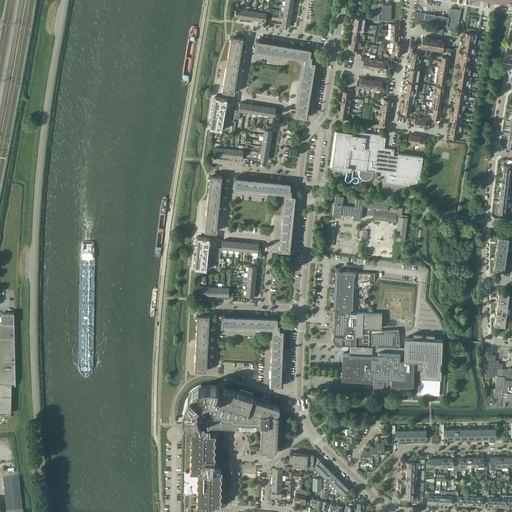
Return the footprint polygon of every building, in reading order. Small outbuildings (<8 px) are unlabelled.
[(379,4),(372,4),(372,7),(373,7),(373,19),(372,19),(371,19),(378,19),(378,20),(382,20),(382,19),(391,20),(391,19),(391,16),(391,13),(391,10),(391,7),(391,5),(391,4),(381,4),(381,2),(379,2),(379,4)] [(241,18),(242,9),(244,10),(244,6),(242,5),(241,9),(236,8),(235,17),(241,18)] [(292,8),(284,6),(285,5),(281,5),(280,7),(284,7),(284,11),(284,12),(292,14),(292,8)] [(247,19),(248,11),(249,11),(250,7),(248,6),(247,10),(244,10),(242,9),(241,18),(247,19)] [(253,20),(254,11),(255,12),(256,8),(254,7),(253,11),(249,11),(248,11),(247,19),(253,20)] [(259,20),(260,12),(261,13),(262,9),(260,8),(259,12),(255,12),(254,11),(253,20),(259,20)] [(461,10),(450,8),(449,18),(415,12),(414,21),(457,28),(461,10)] [(265,22),(266,14),(267,14),(268,10),(266,9),(265,13),(261,13),(260,12),(259,20),(265,22)] [(292,14),(284,12),(284,11),(280,11),(279,13),(283,13),(283,17),(282,18),(291,20),(292,14)] [(355,25),(354,27),(363,29),(365,18),(366,18),(366,15),(361,14),(360,17),(356,17),(356,20),(353,19),(352,24),(355,25)] [(291,20),(282,18),(283,17),(279,17),(279,19),(282,19),(282,24),(290,26),(291,20)] [(233,93),(242,38),(239,37),(236,33),(232,36),(232,37),(229,36),(229,39),(231,39),(222,91),(233,93)] [(393,40),(393,43),(400,44),(400,40),(401,40),(401,38),(400,38),(400,35),(390,34),(390,40),(393,40)] [(426,39),(422,39),(421,47),(443,51),(444,42),(441,42),(441,39),(437,38),(436,41),(430,40),(431,37),(426,37),(426,39)] [(296,116),(306,118),(316,63),(313,62),(314,55),(311,55),(311,50),(312,50),(257,40),(255,51),(305,59),(296,116)] [(360,45),(349,43),(349,46),(350,46),(350,49),(354,50),(354,52),(359,53),(360,45)] [(408,57),(412,57),(419,58),(421,58),(422,58),(423,55),(422,54),(422,53),(421,53),(415,52),(416,46),(411,45),(409,55),(408,55),(408,57)] [(403,50),(392,48),(391,56),(396,57),(397,55),(401,55),(402,51),(403,52),(403,50)] [(442,56),(441,61),(441,62),(448,63),(452,64),(452,62),(451,62),(453,52),(447,51),(446,57),(442,56)] [(368,69),(369,58),(361,56),(360,62),(363,62),(362,66),(365,67),(365,68),(368,69)] [(380,59),(378,70),(381,71),(381,70),(384,70),(385,66),(388,66),(388,61),(380,59)] [(420,69),(410,68),(410,70),(408,70),(407,75),(410,75),(409,78),(411,79),(410,80),(415,81),(416,79),(418,80),(420,69)] [(359,88),(364,88),(366,78),(364,77),(364,78),(360,78),(360,82),(357,82),(356,87),(355,88),(358,92),(359,88)] [(379,80),(377,79),(375,90),(383,92),(384,86),(382,86),(382,81),(378,81),(379,80)] [(406,89),(406,92),(416,93),(418,83),(415,82),(415,81),(410,80),(410,81),(409,81),(408,84),(406,84),(405,89),(406,89)] [(342,93),(342,96),(352,97),(353,89),(348,88),(347,91),(342,90),(341,93),(342,93)] [(213,96),(207,130),(219,131),(224,97),(213,96)] [(384,99),(383,105),(394,106),(394,105),(393,105),(394,98),(389,97),(388,100),(384,99)] [(405,100),(404,103),(411,104),(416,105),(417,99),(415,99),(404,97),(404,100),(405,100)] [(245,112),(246,104),(240,103),(239,110),(235,110),(234,119),(239,119),(240,111),(244,112),(245,112)] [(251,113),(252,104),(246,104),(245,112),(244,112),(243,115),(245,116),(246,112),(250,112),(251,113)] [(257,114),(258,105),(252,104),(251,113),(250,112),(249,116),(251,117),(252,113),(256,113),(257,114)] [(262,114),(264,106),(258,105),(257,114),(256,113),(255,117),(257,118),(258,114),(261,114),(262,114)] [(268,115),(270,107),(264,106),(262,114),(261,114),(261,118),(263,118),(264,115),(267,115),(268,115)] [(275,116),(276,108),(270,107),(268,115),(267,115),(267,119),(269,119),(270,116),(275,116)] [(392,119),(392,117),(381,115),(381,120),(380,120),(379,123),(386,125),(386,122),(390,123),(391,119),(392,119)] [(263,135),(271,137),(272,131),(264,129),(264,128),(261,128),(260,130),(264,131),(263,135)] [(350,133),(335,131),(330,162),(328,162),(328,165),(344,167),(344,169),(348,169),(349,170),(350,171),(351,171),(351,170),(361,171),(361,173),(361,174),(362,176),(364,177),(365,178),(367,178),(369,177),(370,175),(371,174),(371,171),(375,172),(376,171),(382,172),(382,174),(387,174),(385,183),(409,186),(409,184),(422,186),(423,179),(420,178),(423,157),(398,153),(398,156),(393,155),(394,149),(384,148),(385,138),(384,138),(384,135),(350,131),(350,133)] [(262,141),(270,143),(271,137),(263,135),(260,134),(259,136),(263,137),(262,140),(262,141)] [(417,134),(415,134),(413,145),(419,146),(419,147),(424,147),(425,139),(420,139),(421,136),(417,136),(417,134)] [(261,147),(269,148),(270,143),(262,141),(262,140),(259,140),(258,142),(262,143),(262,146),(261,147)] [(220,144),(213,143),(212,155),(219,156),(219,148),(220,148),(220,144)] [(262,146),(258,146),(257,148),(259,148),(258,152),(261,152),(260,153),(268,154),(269,148),(261,147),(262,146)] [(260,154),(259,159),(267,161),(268,154),(260,153),(261,152),(258,152),(257,152),(256,154),(260,154)] [(503,165),(503,171),(511,172),(511,171),(511,165),(511,166),(511,164),(507,163),(507,165),(503,165)] [(215,232),(221,176),(218,176),(215,172),(210,175),(210,176),(208,175),(208,178),(210,178),(205,231),(215,232)] [(279,250),(289,251),(295,196),(293,196),(294,188),(290,187),(290,183),(235,177),(234,188),(285,193),(279,250)] [(344,195),(336,194),(333,215),(341,216),(341,213),(353,215),(353,218),(361,219),(362,211),(365,211),(364,214),(373,216),(374,210),(380,211),(380,209),(388,210),(389,200),(368,197),(366,206),(363,206),(364,198),(356,197),(344,195)] [(380,211),(374,210),(373,216),(373,219),(395,222),(396,217),(399,218),(396,240),(404,241),(407,218),(407,216),(402,215),(402,208),(391,207),(392,206),(390,206),(390,210),(388,210),(380,209),(380,211)] [(194,255),(193,270),(205,271),(207,237),(196,236),(194,255)] [(497,245),(496,252),(506,253),(509,237),(498,236),(497,243),(496,242),(496,245),(497,245)] [(228,249),(229,241),(222,240),(222,248),(221,248),(220,252),(222,252),(223,249),(227,249),(228,249)] [(234,250),(235,241),(229,241),(228,249),(227,249),(227,253),(228,253),(229,249),(233,250),(234,250)] [(240,250),(241,242),(235,241),(234,250),(233,250),(233,253),(234,254),(235,250),(239,250),(240,250)] [(246,251),(247,243),(241,242),(240,250),(239,250),(239,254),(240,254),(241,250),(245,251),(246,251)] [(252,251),(253,243),(247,243),(246,251),(245,251),(244,255),(246,255),(247,251),(251,251),(252,251)] [(258,252),(259,244),(253,243),(252,251),(251,251),(250,255),(252,255),(253,252),(258,252)] [(494,268),(504,269),(506,253),(496,252),(495,258),(494,258),(494,261),(495,261),(494,268)] [(248,272),(256,273),(257,267),(249,266),(249,265),(245,265),(244,267),(248,267),(248,271),(248,272)] [(336,272),(335,309),(350,309),(352,309),(353,288),(371,284),(370,281),(374,280),(375,273),(336,272)] [(497,301),(496,307),(507,309),(509,293),(499,291),(498,298),(497,298),(496,301),(497,301)] [(495,317),(494,324),(504,325),(507,309),(496,307),(495,314),(494,314),(494,316),(495,317)] [(350,309),(335,309),(333,338),(334,340),(334,342),(336,343),(338,344),(340,344),(350,345),(350,351),(350,353),(343,353),(341,379),(373,380),(373,393),(387,394),(388,385),(413,386),(414,367),(421,367),(420,384),(418,384),(417,394),(439,395),(441,340),(404,338),(403,347),(400,347),(398,329),(372,331),(371,346),(369,346),(369,334),(358,333),(358,334),(356,334),(357,327),(381,328),(382,314),(350,312),(350,309)] [(206,371),(208,315),(205,315),(202,311),(198,315),(196,315),(195,318),(198,318),(195,370),(206,371)] [(0,412),(11,413),(11,385),(15,385),(13,312),(1,313),(1,323),(0,322),(0,412)] [(271,386),(281,386),(283,330),(280,330),(281,323),(277,323),(278,318),(222,316),(221,326),(273,328),(271,386)] [(492,377),(493,375),(496,375),(492,406),(500,407),(500,406),(505,406),(506,400),(511,401),(511,369),(502,368),(503,363),(498,363),(499,360),(495,360),(496,355),(488,354),(485,376),(492,377)] [(251,397),(252,394),(240,390),(239,393),(229,390),(228,392),(223,390),(224,388),(216,386),(211,385),(205,386),(201,387),(201,385),(197,387),(193,389),(189,393),(190,395),(187,398),(185,403),(183,410),(183,415),(185,423),(189,422),(191,425),(193,425),(193,427),(210,428),(210,425),(235,426),(235,428),(237,428),(257,429),(258,432),(262,433),(261,450),(266,451),(267,452),(274,454),(275,451),(276,439),(278,439),(279,416),(276,416),(276,413),(278,413),(279,413),(281,411),(281,410),(281,409),(280,407),(278,405),(276,404),(251,397)] [(444,430),(444,424),(441,424),(441,439),(444,439),(444,437),(447,437),(447,439),(496,438),(496,429),(444,430)] [(395,431),(395,425),(392,425),(392,440),(395,440),(395,438),(398,438),(398,440),(426,439),(426,430),(395,431)] [(193,429),(192,471),(185,471),(185,477),(185,492),(199,492),(199,507),(210,507),(210,509),(216,509),(216,504),(220,504),(220,468),(221,467),(214,467),(214,464),(215,461),(214,461),(214,438),(210,438),(210,428),(193,428),(193,429)] [(289,466),(312,467),(313,467),(314,454),(289,453),(289,459),(284,459),(284,460),(280,460),(275,464),(275,468),(276,468),(283,469),(289,469),(289,466)] [(320,460),(314,455),(314,456),(313,477),(321,477),(322,477),(325,477),(328,477),(328,481),(328,490),(333,491),(332,494),(337,495),(338,491),(343,496),(344,496),(348,498),(348,496),(349,492),(350,489),(337,477),(337,478),(332,472),(320,460)] [(459,463),(456,463),(457,471),(465,471),(465,468),(465,457),(459,457),(459,463)] [(484,457),(478,457),(478,468),(484,468),(484,470),(487,470),(487,463),(484,463),(484,457)] [(496,466),(496,457),(490,457),(490,463),(487,463),(487,470),(490,470),(490,466),(496,466)] [(429,467),(435,467),(435,458),(429,458),(429,464),(426,464),(426,471),(429,471),(429,467)] [(453,458),(447,458),(447,467),(453,466),(453,475),(456,475),(456,463),(453,463),(453,458)] [(407,462),(407,468),(416,469),(416,463),(420,463),(420,460),(413,459),(413,462),(407,462)] [(3,479),(6,511),(21,511),(18,477),(17,477),(3,479)] [(313,477),(313,489),(322,490),(322,489),(325,489),(328,490),(328,478),(325,477),(322,477),(321,477),(313,477)] [(299,503),(302,491),(300,490),(299,492),(296,491),(293,501),(296,502),(299,503)] [(428,490),(425,490),(425,497),(428,497),(427,503),(433,503),(434,491),(433,491),(433,492),(428,492),(428,491),(428,490)] [(452,492),(446,491),(445,504),(452,504),(452,498),(455,498),(455,491),(452,491),(452,492)] [(458,504),(463,505),(464,496),(458,496),(458,491),(455,491),(455,498),(458,499),(458,504)] [(415,493),(406,492),(406,498),(412,499),(411,502),(418,502),(418,494),(415,494),(415,493)] [(482,500),(485,500),(485,492),(482,492),(482,497),(476,496),(476,505),(482,505),(482,500)] [(488,493),(485,492),(485,500),(488,500),(488,506),(494,506),(494,497),(494,494),(488,494),(488,493)] [(323,500),(312,497),(310,505),(314,506),(314,507),(321,508),(323,500)] [(332,501),(329,500),(328,502),(323,500),(321,508),(323,508),(324,509),(325,509),(326,509),(327,509),(329,509),(331,503),(332,501)] [(340,511),(342,507),(331,503),(329,509),(328,511),(331,511),(340,511)] [(364,504),(358,503),(357,511),(372,511),(371,511),(368,511),(368,508),(364,507),(364,504)]
